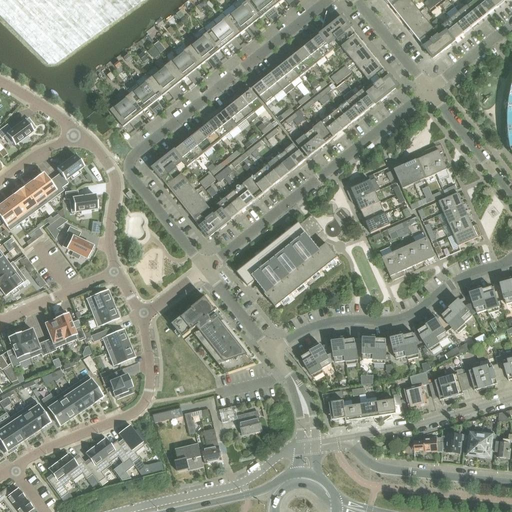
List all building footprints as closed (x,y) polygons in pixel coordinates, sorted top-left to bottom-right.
[(0,0),(0,17),(48,64),(54,65),(143,0),(0,0)] [(243,0),(239,0),(232,6),(250,27),(252,25),(259,19),(243,0)] [(243,0),(259,19),(266,14),(270,18),(275,15),(271,10),(269,12),(259,0),(243,0)] [(275,0),(259,0),(269,12),(271,10),(279,4),(275,0)] [(299,4),(295,0),(293,0),(290,3),(294,8),(299,4)] [(385,0),(433,59),(454,42),(446,32),(439,38),(438,35),(437,36),(433,31),(434,30),(409,0),(385,0)] [(464,0),(463,1),(467,6),(479,22),(488,15),(475,0),(464,0)] [(489,0),(475,0),(488,15),(496,8),(489,0)] [(503,0),(489,0),(496,8),(505,2),(503,0)] [(204,1),(200,5),(203,9),(208,6),(204,1)] [(223,13),(226,18),(240,35),(247,29),(251,34),(256,30),(252,25),(250,27),(232,6),(223,13)] [(467,6),(458,13),(471,29),(479,22),(467,6)] [(458,13),(450,19),(463,35),(471,29),(458,13)] [(279,20),(275,15),(270,18),(274,24),(279,20)] [(226,18),(217,26),(230,43),(233,41),(240,35),(226,18)] [(375,89),(368,94),(376,104),(398,87),(342,18),(321,35),(328,45),(329,45),(335,39),(337,42),(338,41),(342,46),(341,47),(352,60),(345,66),(348,70),(349,70),(355,65),(369,82),(370,81),(374,86),(373,87),(375,89)] [(441,26),(446,32),(454,42),(463,35),(450,19),(441,26)] [(217,26),(207,34),(221,50),(228,45),(231,49),(236,45),(233,41),(230,43),(217,26)] [(193,37),(197,41),(211,58),(213,56),(221,50),(207,34),(203,29),(193,37)] [(260,35),(256,30),(251,34),(255,39),(260,35)] [(334,51),(329,45),(328,45),(321,35),(312,42),(325,58),(334,51)] [(197,41),(188,49),(201,66),(208,60),(212,65),(217,61),(213,56),(211,58),(197,41)] [(159,42),(154,46),(161,54),(165,50),(159,42)] [(312,42),(304,48),(316,64),(325,58),(312,42)] [(174,52),(178,57),(191,74),(194,72),(201,66),(188,49),(187,49),(184,44),(174,52)] [(241,51),(236,45),(231,49),(236,55),(241,51)] [(304,48),(295,55),(308,71),(316,64),(304,48)] [(144,63),(148,60),(143,53),(138,56),(144,63)] [(127,63),(132,59),(128,54),(123,58),(127,63)] [(295,55),(287,62),(300,78),(308,71),(295,55)] [(178,57),(168,64),(182,81),(189,76),(193,80),(198,76),(194,72),(191,74),(178,57)] [(221,66),(217,61),(212,65),(216,70),(221,66)] [(287,62),(278,69),(291,85),(300,78),(287,62)] [(172,89),(175,87),(182,81),(168,64),(159,72),(172,89)] [(278,69),(270,75),(283,91),(286,95),(294,88),(291,85),(278,69)] [(178,92),(175,87),(172,89),(159,72),(149,80),(162,97),(170,91),(173,96),(178,92)] [(135,83),(139,88),(153,105),(155,103),(162,97),(149,80),(145,75),(135,83)] [(270,75),(262,82),(274,98),(283,91),(270,75)] [(202,82),(198,76),(193,80),(197,85),(202,82)] [(265,105),(274,98),(262,82),(253,89),(265,105)] [(125,90),(130,95),(143,112),(150,107),(154,111),(159,107),(155,103),(153,105),(139,88),(135,83),(125,90)] [(364,88),(355,95),(368,111),(376,104),(368,94),(364,88)] [(251,91),(242,98),(255,114),(263,107),(251,91)] [(182,97),(178,92),(173,96),(177,101),(182,97)] [(130,95),(120,103),(133,120),(136,118),(143,112),(130,95)] [(355,95),(346,102),(359,118),(368,111),(355,95)] [(242,98),(233,105),(246,121),(249,124),(257,117),(255,114),(242,98)] [(346,102),(338,109),(351,125),(359,118),(346,102)] [(131,122),(135,127),(140,123),(136,118),(133,120),(120,103),(110,111),(123,128),(131,122)] [(233,105),(225,111),(238,127),(246,121),(233,105)] [(163,112),(159,107),(154,111),(158,116),(163,112)] [(338,109),(330,115),(342,131),(351,125),(338,109)] [(225,111),(216,118),(229,134),(238,127),(225,111)] [(330,115),(321,122),(334,138),(342,131),(330,115)] [(216,118),(208,125),(221,141),(229,134),(216,118)] [(6,125),(0,129),(0,138),(1,139),(6,135),(14,146),(33,132),(24,121),(10,131),(6,125)] [(321,122),(313,129),(325,145),(334,138),(321,122)] [(144,128),(140,123),(135,127),(139,132),(144,128)] [(208,125),(200,132),(212,147),(221,141),(208,125)] [(313,129),(304,136),(317,152),(325,145),(313,129)] [(200,132),(191,138),(204,154),(212,147),(200,132)] [(308,159),(317,152),(304,136),(295,143),(308,159)] [(191,138),(183,145),(195,161),(204,154),(191,138)] [(293,144),(284,151),(297,167),(306,160),(293,144)] [(187,168),(195,161),(183,145),(174,152),(182,162),(187,168)] [(425,152),(427,156),(436,175),(447,170),(436,146),(425,152)] [(284,151),(276,158),(289,174),(297,167),(284,151)] [(175,167),(182,162),(174,152),(153,169),(208,238),(230,221),(222,211),(221,211),(215,217),(213,214),(212,215),(208,210),(209,209),(182,174),(180,175),(176,170),(177,169),(175,167)] [(59,174),(54,178),(61,188),(68,184),(65,180),(83,167),(75,156),(56,169),(59,174)] [(427,156),(416,161),(425,180),(436,175),(427,156)] [(276,158),(268,165),(280,181),(289,174),(276,158)] [(416,161),(405,166),(414,185),(425,180),(416,161)] [(268,165),(259,172),(272,187),(280,181),(268,165)] [(402,190),(414,185),(405,166),(394,171),(402,190)] [(259,172),(251,178),(263,194),(272,187),(259,172)] [(394,180),(391,172),(386,174),(389,182),(394,180)] [(42,174),(32,181),(48,202),(63,191),(61,188),(54,178),(49,182),(42,174)] [(209,175),(208,176),(199,183),(202,186),(207,182),(212,179),(209,175)] [(251,178),(242,185),(255,201),(263,194),(251,178)] [(214,182),(212,179),(207,182),(202,186),(204,190),(214,182)] [(352,204),(356,202),(356,201),(375,193),(380,191),(375,179),(346,192),(352,204)] [(32,181),(23,188),(38,209),(48,202),(32,181)] [(242,185),(234,192),(247,208),(255,201),(242,185)] [(456,191),(454,186),(446,189),(449,194),(456,191)] [(392,189),(396,197),(401,194),(398,187),(392,189)] [(23,188),(13,196),(29,217),(38,209),(23,188)] [(69,200),(70,213),(96,210),(95,196),(78,198),(77,191),(64,193),(64,194),(65,200),(69,200)] [(234,192),(225,198),(238,214),(247,208),(234,192)] [(356,201),(356,202),(361,212),(380,204),(375,193),(356,201)] [(440,193),(432,196),(434,201),(442,197),(440,193)] [(404,202),(401,194),(396,197),(399,204),(404,202)] [(438,202),(443,214),(463,205),(458,194),(438,202)] [(13,196),(4,203),(19,224),(29,217),(13,196)] [(426,204),(434,201),(432,196),(424,200),(426,204)] [(217,205),(221,211),(222,211),(230,221),(238,214),(225,198),(217,205)] [(19,224),(4,203),(0,205),(0,218),(9,231),(19,224)] [(412,211),(419,207),(417,203),(410,206),(412,211)] [(361,212),(366,223),(385,215),(380,204),(361,212)] [(443,214),(448,225),(468,216),(463,205),(443,214)] [(406,219),(411,216),(408,209),(403,211),(406,219)] [(422,209),(417,212),(421,220),(426,217),(422,209)] [(390,226),(385,215),(366,223),(371,234),(390,226)] [(311,241),(323,231),(311,216),(300,225),(299,224),(236,273),(248,287),(255,281),(265,294),(264,295),(275,309),(338,259),(326,245),(319,251),(311,241)] [(448,225),(453,236),(472,227),(468,216),(448,225)] [(419,222),(416,217),(409,221),(411,226),(419,222)] [(50,225),(46,228),(55,241),(59,231),(56,230),(67,222),(64,220),(60,218),(50,225)] [(402,224),(394,227),(396,232),(404,229),(402,224)] [(424,226),(427,234),(432,232),(429,224),(424,226)] [(477,225),(472,227),(453,236),(458,247),(482,236),(477,225)] [(60,247),(65,249),(85,259),(92,246),(77,239),(80,233),(69,227),(60,247)] [(389,236),(396,232),(394,227),(387,231),(389,236)] [(436,239),(432,232),(427,234),(431,242),(436,239)] [(382,239),(380,234),(372,237),(374,242),(382,239)] [(426,238),(415,243),(423,262),(435,257),(426,238)] [(415,243),(404,248),(412,267),(423,262),(415,243)] [(404,277),(402,272),(401,272),(393,253),(390,246),(378,251),(392,282),(404,277)] [(437,256),(442,254),(439,246),(434,249),(437,256)] [(404,248),(393,253),(401,272),(402,272),(412,267),(404,248)] [(0,271),(8,266),(2,257),(0,259),(0,271)] [(8,266),(0,271),(0,284),(18,271),(12,263),(8,266)] [(18,271),(0,284),(0,290),(5,297),(10,292),(13,295),(18,291),(16,288),(26,281),(18,271)] [(37,279),(34,281),(40,289),(45,285),(37,274),(35,276),(37,279)] [(506,305),(511,303),(511,284),(511,282),(511,278),(499,281),(506,305)] [(476,314),(487,311),(481,291),(480,287),(469,291),(473,303),(476,313),(476,314)] [(491,288),(481,291),(487,311),(488,315),(499,311),(491,288)] [(86,300),(91,314),(113,305),(108,292),(108,291),(85,300),(86,300)] [(171,325),(176,330),(183,339),(196,328),(200,333),(196,334),(196,335),(200,334),(204,345),(208,344),(212,355),(216,354),(220,365),(224,364),(228,375),(255,366),(223,325),(222,325),(220,326),(218,319),(219,319),(216,316),(215,316),(214,314),(216,312),(205,298),(171,325)] [(456,299),(447,306),(449,309),(450,309),(464,324),(472,317),(471,316),(464,308),(456,299)] [(113,305),(91,314),(97,327),(96,328),(119,319),(118,318),(119,317),(117,311),(115,311),(113,305)] [(468,305),(464,308),(471,316),(474,315),(468,305)] [(466,327),(464,324),(450,309),(449,309),(441,316),(458,335),(466,327)] [(67,314),(55,319),(56,320),(66,344),(77,340),(78,342),(85,339),(83,335),(80,328),(73,330),(67,314)] [(425,323),(427,326),(438,344),(438,343),(448,338),(434,317),(425,323)] [(50,339),(44,342),(48,354),(56,351),(55,349),(66,344),(56,320),(44,325),(50,339)] [(440,346),(438,343),(438,344),(427,326),(417,332),(431,353),(440,346)] [(107,353),(129,344),(123,331),(123,330),(113,334),(111,329),(99,334),(107,353)] [(20,334),(19,334),(29,359),(40,354),(41,357),(48,354),(44,342),(37,345),(31,330),(20,334)] [(396,360),(406,357),(407,357),(402,337),(401,333),(390,336),(396,360)] [(29,359),(19,334),(8,338),(14,354),(7,357),(12,369),(19,366),(18,363),(29,359)] [(412,334),(402,337),(407,357),(406,357),(407,361),(418,358),(412,334)] [(362,360),(373,361),(374,361),(374,340),(375,340),(375,336),(363,336),(362,360)] [(335,364),(345,362),(346,362),(343,341),(343,338),(331,339),(335,364)] [(354,340),(343,341),(346,362),(345,362),(346,366),(357,364),(354,340)] [(385,340),(375,340),(374,340),(374,361),(373,361),(373,364),(385,365),(385,340)] [(129,344),(107,353),(112,367),(135,358),(134,357),(129,344)] [(309,349),(310,352),(311,352),(321,370),(331,365),(319,344),(309,349)] [(461,347),(464,353),(467,351),(470,350),(467,344),(461,347)] [(83,358),(91,355),(88,347),(85,348),(82,355),(83,358)] [(323,373),(321,370),(311,352),(310,352),(301,358),(313,379),(323,373)] [(0,368),(1,371),(2,370),(11,383),(17,380),(15,376),(12,369),(10,364),(7,366),(0,356),(0,368)] [(503,363),(497,365),(501,379),(507,377),(508,382),(511,380),(511,357),(506,359),(507,361),(503,362),(503,363)] [(61,367),(58,359),(52,362),(55,369),(61,367)] [(487,365),(479,367),(486,390),(493,388),(492,386),(497,385),(496,380),(501,379),(497,365),(492,366),(491,365),(487,366),(487,365)] [(469,373),(463,375),(467,389),(473,387),(474,391),(479,390),(479,392),(486,390),(479,367),(472,369),(473,371),(468,372),(469,373)] [(116,373),(106,377),(114,397),(127,392),(126,390),(131,388),(126,375),(118,379),(116,373)] [(21,374),(15,376),(17,380),(18,384),(24,382),(21,374)] [(452,374),(445,377),(452,400),(459,398),(458,396),(463,395),(462,390),(467,389),(463,375),(458,376),(457,375),(453,376),(452,374)] [(79,382),(93,404),(102,398),(88,376),(79,382)] [(445,402),(452,400),(445,377),(438,379),(438,380),(434,382),(435,383),(429,384),(432,398),(439,397),(440,401),(445,400),(445,402)] [(79,382),(70,388),(85,409),(93,404),(79,382)] [(409,411),(427,406),(422,385),(404,390),(409,411)] [(70,388),(62,393),(76,415),(85,409),(70,388)] [(62,393),(53,399),(68,421),(76,415),(62,393)] [(394,400),(377,403),(379,417),(396,415),(396,412),(403,411),(398,395),(397,395),(393,396),(394,400)] [(53,399),(44,405),(59,427),(68,421),(53,399)] [(35,401),(26,407),(41,429),(49,423),(35,401)] [(331,421),(345,419),(344,408),(343,402),(329,404),(331,421)] [(377,403),(360,405),(362,420),(379,417),(377,403)] [(345,422),(362,420),(360,405),(344,408),(345,419),(345,422)] [(26,407),(18,413),(32,435),(41,429),(26,407)] [(222,410),(219,411),(222,424),(237,420),(237,417),(235,407),(222,410)] [(183,417),(181,409),(171,411),(172,419),(183,417)] [(208,410),(201,411),(202,418),(209,417),(208,410)] [(511,410),(507,412),(503,413),(504,419),(511,416),(511,410)] [(155,424),(172,419),(171,411),(152,416),(155,424)] [(242,437),(262,432),(257,412),(237,417),(237,420),(242,437)] [(18,413),(9,419),(23,441),(32,435),(18,413)] [(9,419),(0,425),(15,446),(23,441),(9,419)] [(0,425),(0,424),(0,443),(6,452),(15,446),(0,425)] [(124,442),(119,446),(132,463),(138,458),(134,453),(144,446),(133,432),(129,427),(119,435),(124,442)] [(137,429),(133,432),(144,446),(147,443),(137,429)] [(204,465),(221,461),(214,430),(203,433),(206,449),(201,450),(204,465)] [(467,456),(476,457),(477,445),(481,446),(483,434),(481,434),(480,432),(475,432),(473,433),(469,433),(469,436),(467,436),(463,436),(462,441),(468,442),(467,456)] [(447,438),(442,437),(442,450),(446,450),(445,454),(448,454),(448,455),(453,456),(454,455),(459,455),(461,436),(448,434),(447,438)] [(492,435),(483,434),(481,446),(477,445),(476,457),(477,457),(479,459),(484,459),(486,458),(489,458),(490,454),(494,454),(494,453),(495,443),(496,437),(492,436),(492,435)] [(510,444),(511,444),(511,435),(508,435),(507,441),(502,440),(502,443),(495,443),(494,453),(498,454),(497,459),(499,459),(499,460),(502,461),(506,461),(506,460),(508,460),(510,444)] [(438,450),(442,450),(442,437),(441,437),(440,439),(437,439),(437,438),(431,438),(431,440),(424,440),(423,442),(413,443),(411,445),(412,450),(414,451),(414,452),(424,451),(424,453),(432,452),(432,454),(438,453),(438,450)] [(105,440),(95,447),(109,466),(110,466),(109,464),(117,457),(123,464),(128,460),(131,464),(132,463),(119,446),(116,442),(110,446),(105,440)] [(203,469),(198,445),(172,451),(177,473),(178,473),(178,472),(188,470),(189,472),(203,469)] [(90,461),(85,465),(98,483),(104,478),(105,478),(101,473),(109,466),(95,447),(85,455),(90,461)] [(60,460),(58,462),(72,481),(81,474),(85,480),(91,475),(98,483),(85,465),(79,457),(73,461),(68,455),(65,457),(60,460)] [(138,458),(132,463),(142,477),(143,477),(151,475),(164,472),(161,462),(149,465),(144,466),(138,458)] [(72,482),(72,481),(58,462),(55,464),(51,467),(48,470),(53,476),(47,481),(61,498),(67,493),(62,486),(70,480),(72,482)] [(88,477),(95,485),(98,483),(91,475),(88,477)] [(104,478),(98,483),(101,486),(107,482),(104,478)] [(0,493),(0,503),(2,502),(9,511),(25,499),(23,497),(20,492),(19,492),(17,489),(10,495),(6,489),(0,493)] [(64,503),(71,500),(67,494),(61,498),(64,503)] [(27,502),(25,499),(9,511),(28,511),(32,509),(30,506),(27,502)]
